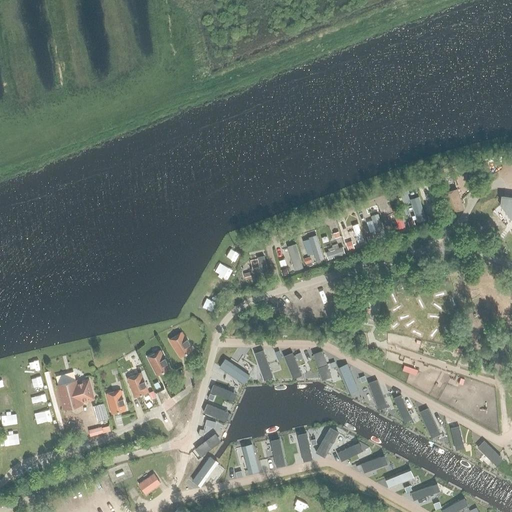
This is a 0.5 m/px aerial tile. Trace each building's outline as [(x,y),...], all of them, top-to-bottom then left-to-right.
[(447,214),(463,209),(458,188),(442,193),(447,214)] [(511,198),(503,197),(503,198),(503,203),(511,214),(511,198)] [(380,213),(372,215),(374,220),(368,221),(371,232),(379,230),(381,236),(386,234),(380,213)] [(393,228),(387,231),(389,237),(395,235),(393,228)] [(373,235),(366,237),(368,243),(375,242),(373,235)] [(311,238),(316,260),(324,259),(319,236),(311,238)] [(351,241),(345,243),(348,251),(354,248),(351,241)] [(296,271),(306,268),(298,243),(288,246),(296,271)] [(344,246),(326,253),(329,260),(347,253),(344,246)] [(261,275),(268,274),(264,256),(257,257),(259,267),(251,269),(252,277),(261,275)] [(250,272),(243,274),(245,280),(252,278),(250,272)] [(370,309),(363,308),(361,322),(368,323),(370,309)] [(169,340),(176,351),(178,350),(182,356),(193,349),(189,344),(190,344),(187,339),(186,340),(182,332),(169,340)] [(155,368),(159,374),(170,369),(167,363),(165,358),(164,358),(160,350),(147,357),(153,369),(155,368)] [(406,364),(404,370),(417,375),(420,370),(406,364)] [(127,378),(132,390),(134,390),(136,397),(148,392),(146,386),(144,381),(141,373),(127,378)] [(77,383),(77,381),(57,386),(63,409),(83,404),(82,402),(94,399),(89,379),(77,383)] [(112,406),(114,413),(126,410),(124,404),(125,404),(123,398),(123,399),(120,390),(106,394),(110,406),(112,406)] [(37,404),(48,403),(47,392),(36,393),(37,404)] [(39,412),(42,423),(54,420),(51,409),(39,412)] [(0,421),(2,421),(4,429),(15,427),(12,412),(0,414),(0,421)] [(48,443),(59,441),(56,429),(45,431),(48,443)] [(15,434),(5,434),(5,448),(16,448),(15,434)] [(153,474),(138,484),(145,494),(160,484),(153,474)] [(445,511),(457,511),(472,506),(469,498),(444,509),(445,511)]
